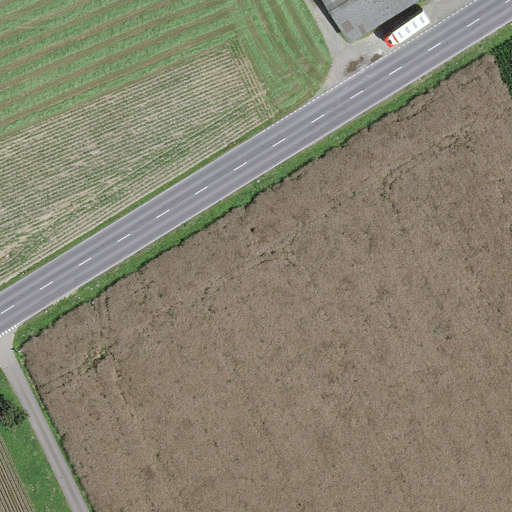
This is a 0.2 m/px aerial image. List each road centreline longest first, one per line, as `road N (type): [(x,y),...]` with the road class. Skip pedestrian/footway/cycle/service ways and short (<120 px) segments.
road 1 (secondary): [(508,0),(0,314)]
road 2 (track): [(80,511),(0,342)]
road 3 (unknown): [(248,0),(322,115)]
